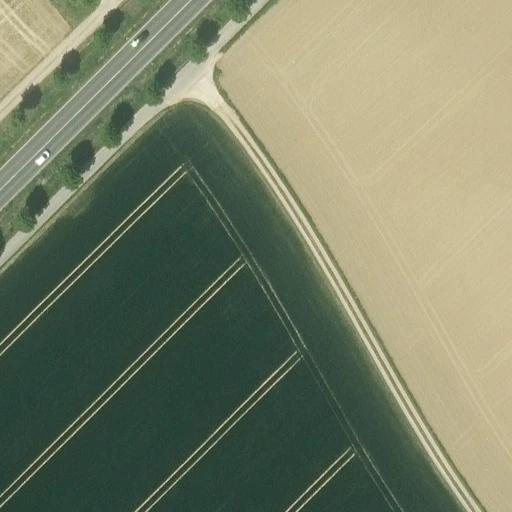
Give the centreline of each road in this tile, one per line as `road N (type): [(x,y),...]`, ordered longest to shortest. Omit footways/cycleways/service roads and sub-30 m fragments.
road 1 (track): [(472,511),(310,244),(193,71)]
road 2 (track): [(0,260),(265,0)]
road 3 (secondary): [(0,194),(196,0)]
road 4 (track): [(0,113),(117,0)]
